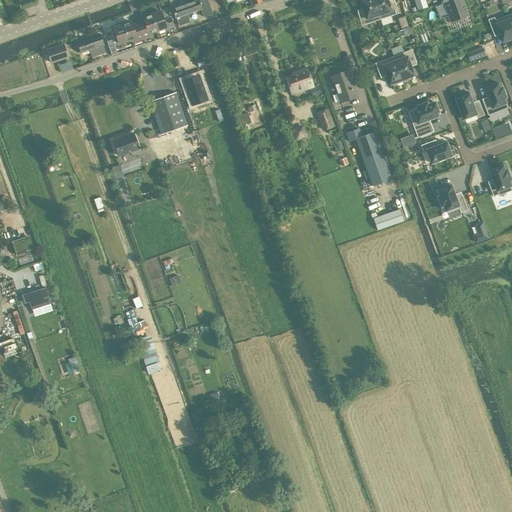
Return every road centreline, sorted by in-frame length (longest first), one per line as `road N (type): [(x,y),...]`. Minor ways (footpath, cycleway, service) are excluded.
road 1 (unclassified): [(0,95),(284,0)]
road 2 (residential): [(511,144),(467,160),(439,83)]
